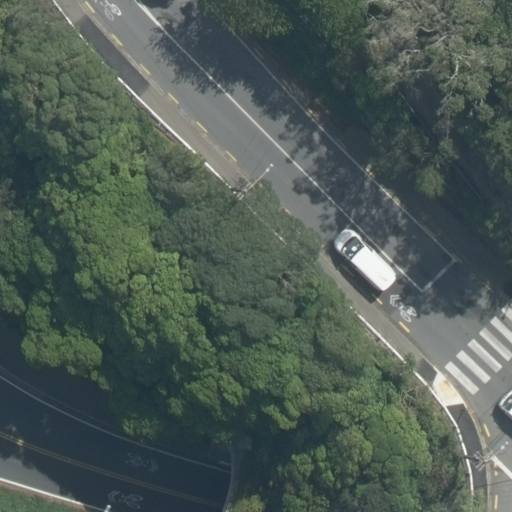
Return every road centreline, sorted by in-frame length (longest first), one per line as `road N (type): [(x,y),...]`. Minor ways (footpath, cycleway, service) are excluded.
road 1 (secondary): [(142,0),(511,366)]
road 2 (secondary): [(242,511),(0,433)]
